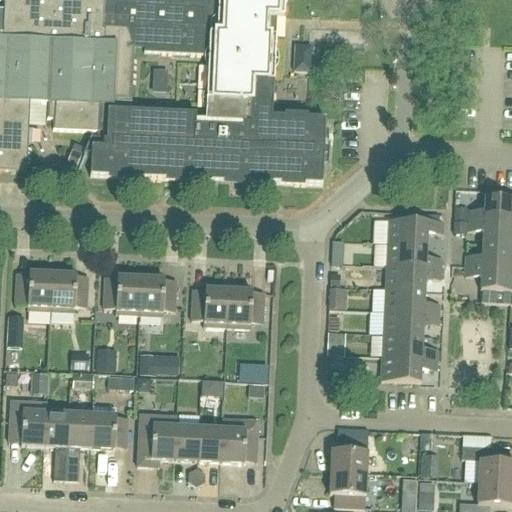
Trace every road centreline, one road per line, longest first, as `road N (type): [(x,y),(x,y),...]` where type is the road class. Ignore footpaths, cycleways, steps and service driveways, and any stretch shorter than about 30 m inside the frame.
road 1 (residential): [(312,232),(0,219)]
road 2 (residential): [(0,504),(225,511)]
road 3 (residential): [(511,429),(307,421)]
road 4 (residential): [(307,421),(312,232)]
road 5 (residential): [(398,154),(405,0)]
